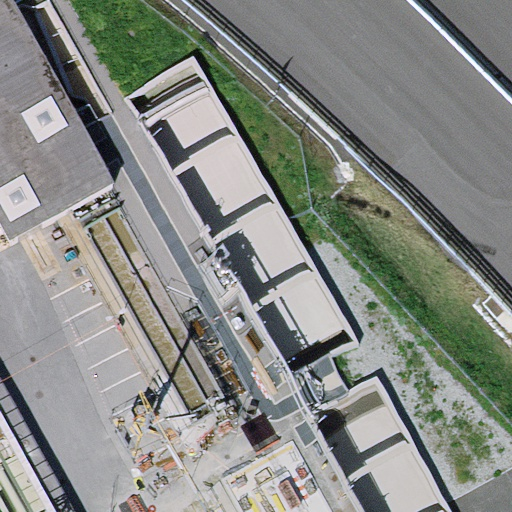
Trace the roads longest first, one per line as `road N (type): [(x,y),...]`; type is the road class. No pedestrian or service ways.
road 1 (unknown): [(345,192),(511,486)]
road 2 (motorway): [(327,0),(424,85),(511,182)]
